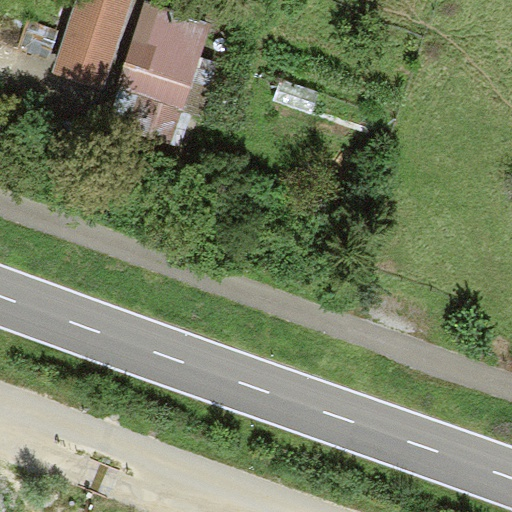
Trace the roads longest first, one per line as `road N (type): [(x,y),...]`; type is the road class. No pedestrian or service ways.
road 1 (primary): [(0,292),(511,488)]
road 2 (track): [(0,425),(224,511)]
